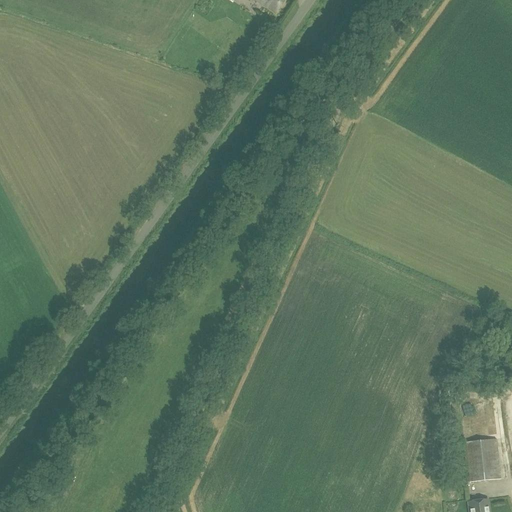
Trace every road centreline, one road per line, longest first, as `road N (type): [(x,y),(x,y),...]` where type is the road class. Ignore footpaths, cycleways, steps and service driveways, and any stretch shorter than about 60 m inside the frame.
road 1 (track): [(413,0),(344,96),(158,511)]
road 2 (unclassified): [(0,431),(310,0)]
